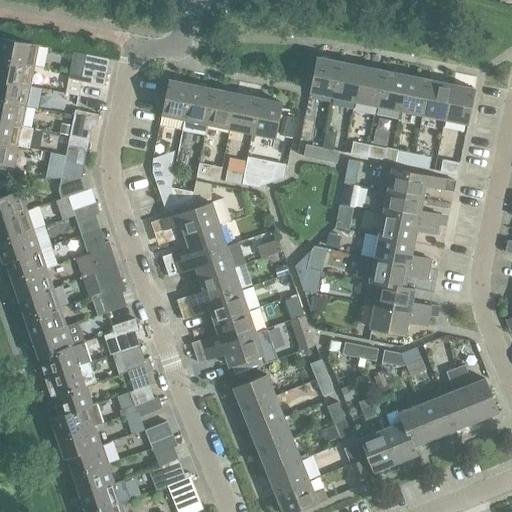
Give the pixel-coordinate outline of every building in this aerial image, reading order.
[(0,36),(0,59),(34,66),(38,45),(0,36)] [(309,92),(333,97),(340,62),(317,57),(309,92)] [(0,59),(0,79),(30,85),(34,66),(0,59)] [(333,97),(355,101),(362,66),(340,62),(333,97)] [(355,101),(377,106),(384,71),(362,66),(355,101)] [(81,81),(93,84),(95,72),(83,69),(81,81)] [(377,106),(400,110),(407,75),(384,71),(377,106)] [(95,72),(93,84),(104,86),(107,74),(95,72)] [(400,110),(422,115),(429,80),(407,75),(400,110)] [(0,79),(0,100),(26,105),(30,85),(0,79)] [(161,115),(184,119),(192,84),(169,80),(161,115)] [(422,115),(444,119),(451,84),(429,80),(422,115)] [(184,119),(207,124),(214,89),(192,84),(184,119)] [(451,84),(444,119),(468,124),(475,89),(451,84)] [(207,124),(229,128),(236,93),(214,89),(207,124)] [(229,128),(252,133),(259,98),(236,93),(229,128)] [(259,98),(252,133),(275,138),(282,103),(259,98)] [(0,100),(0,120),(22,125),(26,105),(0,100)] [(73,121),(84,124),(87,112),(75,110),(73,121)] [(87,112),(84,124),(96,126),(99,114),(87,112)] [(281,116),(278,136),(291,139),(294,119),(281,116)] [(0,142),(18,146),(31,149),(35,128),(22,125),(0,120),(0,142)] [(70,136),(72,127),(62,125),(60,134),(70,136)] [(374,130),(371,144),(385,147),(388,132),(374,130)] [(350,153),(367,157),(369,145),(353,141),(350,153)] [(18,146),(0,142),(0,168),(4,169),(8,166),(14,167),(18,146)] [(303,156),(320,160),(322,148),(306,144),(303,156)] [(386,148),(369,145),(367,157),(384,160),(386,148)] [(322,148),(320,160),(336,163),(339,151),(322,148)] [(65,161),(76,164),(79,152),(67,150),(65,161)] [(395,162),(412,166),(414,154),(398,150),(395,162)] [(79,152),(76,164),(88,166),(91,154),(79,152)] [(414,154),(412,166),(428,169),(431,157),(414,154)] [(440,171),(457,175),(460,163),(442,160),(440,171)] [(196,174),(219,179),(222,168),(198,163),(196,174)] [(384,166),(379,189),(423,198),(425,186),(454,191),(456,181),(427,175),(384,166)] [(152,172),(159,192),(171,188),(175,170),(165,168),(152,172)] [(225,181),(241,184),(244,172),(227,169),(225,181)] [(260,175),(244,172),(241,184),(258,187),(260,175)] [(82,180),(63,180),(59,195),(61,201),(86,193),(82,180)] [(0,219),(26,210),(19,190),(4,195),(1,183),(0,183),(0,219)] [(159,192),(164,208),(176,204),(193,198),(194,191),(191,191),(171,188),(159,192)] [(379,189),(375,212),(438,224),(440,214),(420,210),(423,198),(379,189)] [(181,224),(185,236),(219,224),(211,202),(196,207),(193,198),(176,204),(164,208),(168,217),(151,222),(154,233),(181,224)] [(95,202),(84,206),(88,218),(99,214),(95,202)] [(88,218),(84,206),(73,210),(77,221),(88,218)] [(0,219),(0,240),(33,230),(26,210),(0,219)] [(383,215),(378,236),(414,243),(416,230),(436,234),(438,224),(375,212),(374,213),(383,215)] [(162,257),(166,266),(226,246),(219,224),(185,236),(189,248),(162,257)] [(0,240),(0,254),(2,262),(39,249),(33,230),(0,240)] [(329,234),(326,245),(337,248),(340,237),(329,234)] [(378,236),(374,258),(429,269),(431,259),(411,255),(414,243),(378,236)] [(108,241),(97,245),(101,256),(112,252),(108,241)] [(200,279),(233,267),(243,264),(236,243),(226,246),(166,266),(169,276),(196,267),(200,279)] [(2,262),(9,281),(46,268),(39,249),(2,262)] [(307,268),(312,249),(294,265),(307,268)] [(90,260),(88,254),(76,258),(83,277),(98,272),(94,259),(90,260)] [(374,258),(369,281),(379,283),(404,288),(405,286),(407,275),(427,279),(429,269),(374,258)] [(177,300),(180,309),(241,289),(233,267),(200,279),(204,291),(177,300)] [(9,281),(15,300),(52,288),(46,268),(9,281)] [(122,280),(110,283),(114,295),(125,291),(122,280)] [(364,302),(374,304),(429,316),(431,306),(412,302),(414,288),(405,286),(404,288),(379,283),(369,281),(368,280),(364,302)] [(114,295),(110,283),(99,287),(103,299),(114,295)] [(15,300),(22,319),(59,307),(52,288),(15,300)] [(210,310),(214,322),(248,311),(241,289),(180,309),(184,319),(210,310)] [(313,297),(311,310),(319,311),(321,298),(313,297)] [(429,316),(374,304),(370,328),(405,335),(407,322),(427,326),(429,316)] [(26,331),(28,339),(66,326),(59,307),(22,319),(23,322),(20,325),(21,331),(26,331)] [(192,343),(195,353),(255,332),(248,311),(214,322),(218,334),(192,343)] [(135,318),(123,322),(127,333),(138,329),(135,318)] [(127,333),(123,322),(112,326),(116,337),(127,333)] [(28,339),(35,358),(72,346),(66,326),(28,339)] [(255,332),(195,353),(198,362),(225,353),(229,366),(234,364),(237,374),(265,364),(262,355),(263,355),(255,332)] [(342,354),(359,357),(361,345),(345,342),(342,354)] [(361,345),(359,357),(375,361),(378,349),(361,345)] [(42,378),(79,366),(72,346),(35,358),(36,361),(32,363),(35,371),(39,370),(42,378)] [(417,347),(400,353),(405,365),(421,358),(417,347)] [(405,365),(400,353),(384,350),(381,362),(401,366),(405,365)] [(148,358),(137,361),(140,373),(152,369),(148,358)] [(310,363),(316,379),(328,375),(321,359),(310,363)] [(140,373),(137,361),(125,365),(129,377),(140,373)] [(79,366),(42,378),(44,385),(40,388),(42,395),(47,395),(48,398),(85,385),(96,382),(89,362),(79,366)] [(465,365),(455,368),(476,420),(498,412),(485,378),(472,383),(465,365)] [(453,391),(442,396),(455,429),(476,420),(455,368),(446,372),(453,391)] [(233,387),(242,409),(275,396),(266,374),(233,387)] [(389,391),(383,374),(375,377),(381,394),(389,391)] [(328,375),(316,379),(323,395),(334,390),(328,375)] [(53,410),(55,416),(55,417),(88,406),(88,407),(92,405),(85,385),(48,398),(49,400),(45,403),(47,410),(53,410)] [(340,390),(345,402),(352,399),(347,387),(340,390)] [(138,412),(135,405),(130,392),(117,397),(122,411),(120,411),(122,417),(126,416),(138,412)] [(157,396),(146,401),(151,412),(162,407),(157,396)] [(242,409),(250,430),(283,417),(275,396),(242,409)] [(442,396),(420,404),(434,437),(455,429),(442,396)] [(151,412),(146,401),(135,405),(138,412),(139,417),(151,412)] [(327,406),(333,422),(345,417),(338,401),(327,406)] [(50,417),(57,439),(94,426),(103,423),(97,403),(92,405),(88,407),(88,406),(55,417),(55,416),(50,417)] [(398,413),(402,422),(403,421),(413,445),(434,437),(420,404),(398,413)] [(250,430),(259,451),(292,438),(283,417),(250,430)] [(345,417),(333,422),(339,437),(351,433),(345,417)] [(403,421),(402,422),(382,430),(395,463),(417,454),(413,445),(403,421)] [(57,439),(64,458),(101,445),(94,426),(57,439)] [(395,463),(382,430),(360,438),(373,472),(395,463)] [(173,434),(161,439),(166,450),(177,445),(173,434)] [(259,451),(267,473),(301,459),(292,438),(259,451)] [(166,450),(161,439),(150,443),(155,454),(166,450)] [(344,448),(350,464),(361,459),(355,444),(344,448)] [(64,458),(70,477),(107,464),(101,445),(64,458)] [(267,473),(276,494),(309,480),(301,459),(267,473)] [(361,459),(350,464),(356,480),(368,475),(361,459)] [(70,477),(77,497),(114,484),(107,464),(70,477)] [(193,484),(188,472),(177,476),(181,488),(193,484)] [(198,497),(193,484),(181,488),(177,476),(166,481),(176,506),(198,497)] [(293,511),(318,502),(327,499),(323,490),(314,493),(309,480),(276,494),(280,504),(277,507),(278,511),(293,511)] [(77,497),(82,511),(92,511),(120,503),(114,484),(77,497)] [(123,511),(120,503),(92,511),(123,511)]
